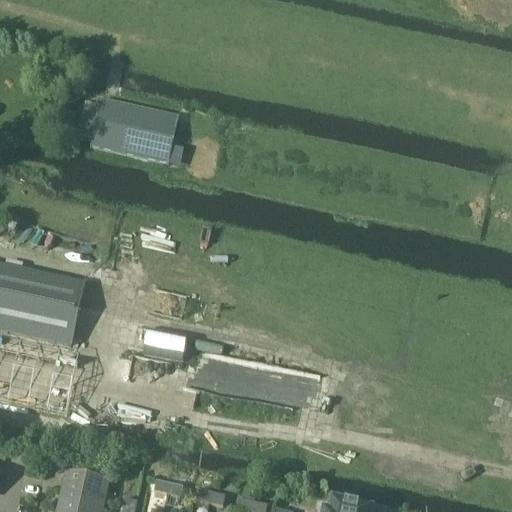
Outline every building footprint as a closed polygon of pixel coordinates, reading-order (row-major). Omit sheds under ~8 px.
[(91,149),(168,166),(179,119),(101,101),(91,149)] [(0,268),(0,333),(72,349),(78,319),(85,286),(0,268)] [(148,331),(144,355),(183,363),(187,338),(148,331)] [(0,350),(0,403),(67,418),(78,367),(0,350)] [(67,472),(62,493),(105,503),(110,482),(67,472)] [(156,484),(154,494),(168,497),(170,487),(156,484)] [(183,489),(170,487),(168,497),(181,500),(183,489)] [(103,511),(105,503),(62,493),(58,511),(103,511)] [(196,503),(210,507),(213,496),(199,493),(196,503)] [(223,509),(225,499),(213,496),(210,507),(223,509)] [(125,499),(124,507),(136,509),(138,501),(125,499)] [(238,511),(253,511),(255,505),(241,502),(238,511)]
